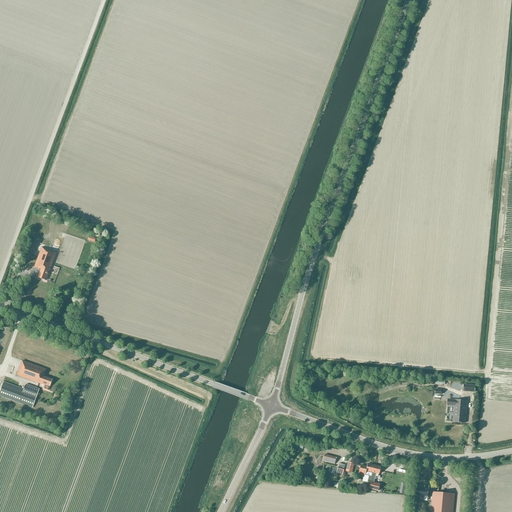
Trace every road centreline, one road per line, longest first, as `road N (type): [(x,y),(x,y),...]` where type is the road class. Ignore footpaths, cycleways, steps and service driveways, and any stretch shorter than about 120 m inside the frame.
road 1 (unclassified): [(271,407),(313,254),(406,0)]
road 2 (unclassified): [(0,283),(105,0)]
road 3 (unclassified): [(271,407),(0,306)]
road 4 (track): [(486,372),(315,357),(331,260),(313,254)]
road 5 (unclassified): [(511,451),(420,456),(271,407)]
